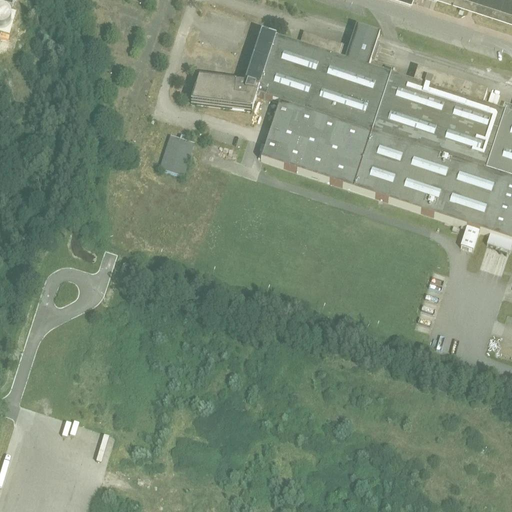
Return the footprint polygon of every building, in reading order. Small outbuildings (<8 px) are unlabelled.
[(511,8),(487,0),(445,0),(511,21),(511,8)] [(511,0),(487,0),(511,8),(511,0)] [(511,117),(483,108),(488,94),(418,72),(414,85),(369,70),(380,36),(357,28),(350,49),(332,43),(328,57),(300,48),(276,40),(257,99),(280,106),(262,163),(467,231),(461,250),(473,254),(479,234),(490,238),(487,247),(510,255),(511,249),(511,117)] [(332,43),(304,34),(300,48),(328,57),(332,43)] [(245,88),(200,82),(199,81),(192,106),(252,114),(257,99),(276,40),(269,38),(262,36),(245,88)] [(182,139),(180,143),(171,140),(161,172),(184,180),(194,147),(186,144),(187,141),(182,139)]
